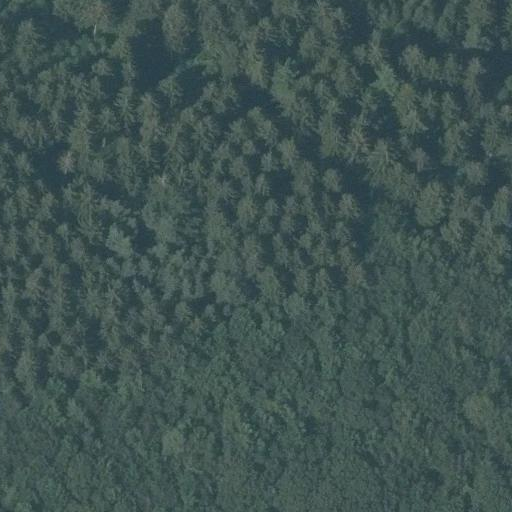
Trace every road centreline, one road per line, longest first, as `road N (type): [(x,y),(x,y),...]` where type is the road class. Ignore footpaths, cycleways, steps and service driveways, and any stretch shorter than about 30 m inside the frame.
road 1 (track): [(511,467),(449,468),(364,447),(296,449),(227,423),(209,427),(197,445),(191,511)]
road 2 (track): [(0,411),(153,399),(194,406),(209,427)]
